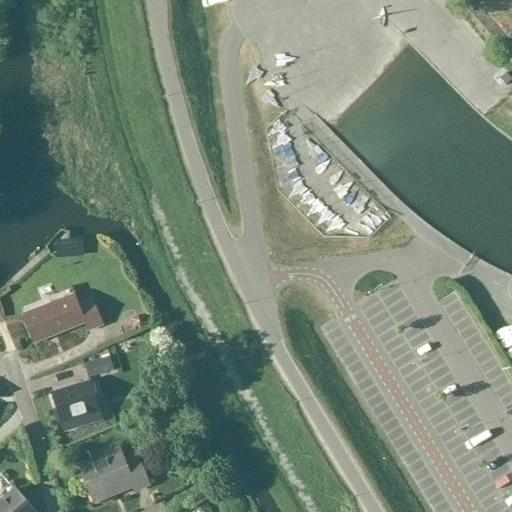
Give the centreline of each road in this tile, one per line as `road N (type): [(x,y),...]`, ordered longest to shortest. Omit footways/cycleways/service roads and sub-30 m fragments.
road 1 (unclassified): [(244,287),(184,139),(154,0)]
road 2 (unclassified): [(473,511),(324,273)]
road 3 (unclassified): [(373,511),(244,287)]
road 4 (residential): [(50,511),(17,377)]
